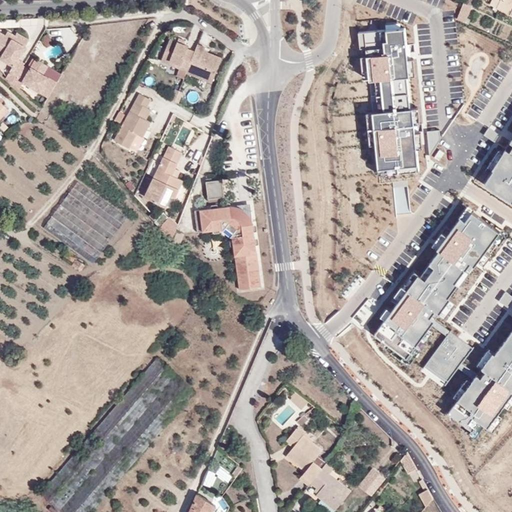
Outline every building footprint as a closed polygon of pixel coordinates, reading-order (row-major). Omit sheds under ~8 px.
[(511,0),(491,0),(490,4),(497,7),(499,4),(511,11),(511,14),(511,0)] [(463,3),(456,20),(463,23),(470,6),(463,3)] [(497,7),(511,14),(511,11),(499,4),(497,7)] [(1,55),(12,60),(5,73),(12,80),(21,64),(23,60),(15,56),(22,43),(11,37),(12,34),(4,30),(2,34),(0,32),(0,48),(4,50),(1,55)] [(24,39),(14,32),(12,34),(11,37),(22,43),(24,39)] [(167,39),(159,61),(167,64),(168,59),(180,64),(179,68),(176,75),(183,78),(186,71),(193,52),(185,49),(186,46),(167,39)] [(204,49),(205,46),(197,42),(193,52),(186,71),(212,80),(221,55),(204,49)] [(31,69),(21,64),(12,80),(20,89),(24,81),(48,94),(56,81),(41,73),(46,64),(36,58),(31,69)] [(167,64),(179,68),(180,64),(168,59),(167,64)] [(140,93),(115,139),(128,147),(137,133),(143,136),(150,122),(145,119),(150,109),(146,107),(151,99),(140,93)] [(0,117),(8,109),(5,105),(0,110),(0,117)] [(168,172),(170,166),(175,168),(182,152),(169,145),(145,196),(167,206),(172,195),(175,197),(183,180),(177,177),(168,172)] [(177,177),(179,171),(175,168),(170,166),(168,172),(177,177)] [(225,198),(223,179),(206,180),(207,199),(225,198)] [(128,218),(79,182),(45,228),(94,264),(128,218)] [(194,211),(197,232),(222,229),(232,237),(239,288),(261,285),(253,219),(251,214),(249,211),(246,208),(242,206),(239,205),(194,211)] [(160,231),(159,233),(166,240),(169,233),(158,222),(155,226),(160,231)] [(169,233),(166,240),(171,244),(172,243),(177,229),(171,227),(169,233)] [(80,269),(83,263),(67,253),(65,256),(75,262),(74,265),(80,269)] [(62,511),(91,511),(196,391),(157,358),(41,493),(62,511)] [(302,406),(307,400),(296,391),(291,397),(302,406)] [(299,426),(288,440),(295,446),(303,435),(306,432),(299,426)] [(288,455),(307,470),(304,474),(313,481),(323,468),(315,461),(323,450),(303,435),(295,446),(288,455)] [(408,473),(417,467),(408,451),(407,453),(401,459),(408,473)] [(330,473),(334,468),(327,462),(323,468),(330,473)] [(236,477),(244,467),(240,464),(232,474),(236,477)] [(352,491),(330,473),(323,468),(313,481),(311,483),(321,490),(317,494),(337,510),(352,491)] [(375,471),(368,480),(373,484),(380,475),(375,471)] [(304,474),(301,478),(310,485),(311,483),(313,481),(304,474)] [(423,479),(420,481),(425,491),(429,490),(423,479)] [(434,498),(429,490),(425,491),(419,493),(426,507),(434,498)] [(210,511),(216,505),(198,493),(188,511),(210,511)]
